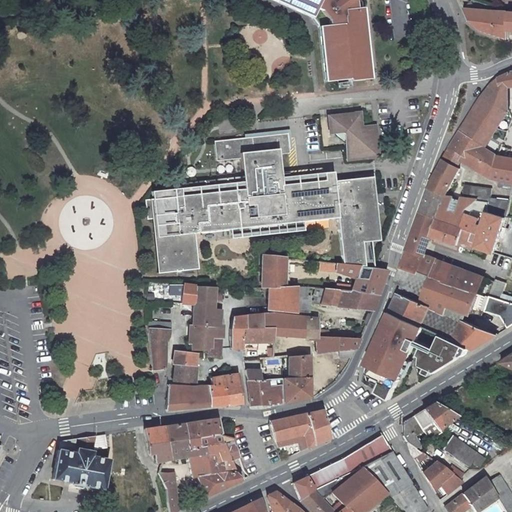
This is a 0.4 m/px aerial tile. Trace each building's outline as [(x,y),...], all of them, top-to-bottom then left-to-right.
[(361,29),(359,17),(362,17),(362,9),(359,10),(355,10),(354,0),(272,0),(312,18),(319,27),(325,82),(329,81),(348,79),(348,81),(366,79),(369,78),(367,55),(363,56),(362,44),(365,44),(364,29),(361,29)] [(478,9),(480,3),(472,0),(464,8),(470,20),(482,31),(508,39),(508,30),(509,12),(504,11),(478,9)] [(511,72),(506,75),(499,78),(499,79),(492,85),(484,96),(462,131),(484,145),(486,147),(509,111),(509,87),(511,87),(511,72)] [(360,129),(359,115),(328,118),(331,133),(345,131),(348,160),(378,156),(374,127),(360,129)] [(283,128),(207,136),(210,162),(235,159),(237,182),(145,190),(153,274),(195,270),(192,233),(224,230),(225,239),(302,232),(301,222),(332,219),(336,263),(359,267),(358,242),(375,241),(368,173),(333,176),(332,168),(278,173),(276,154),(285,153),(283,128)] [(451,147),(467,158),(478,165),(476,168),(494,179),(498,155),(483,147),(484,145),(462,131),(451,147)] [(451,147),(445,159),(461,169),(465,162),(467,158),(451,147)] [(511,152),(498,151),(498,155),(494,179),(500,180),(511,182),(511,152)] [(465,162),(476,168),(478,165),(467,158),(465,162)] [(461,169),(445,159),(429,187),(446,196),(461,169)] [(511,189),(511,182),(500,180),(499,187),(511,190),(511,189)] [(466,210),(471,205),(477,200),(490,202),(488,209),(487,212),(504,218),(506,217),(510,200),(491,198),(492,188),(465,185),(463,198),(446,196),(437,219),(459,227),(464,214),(466,210)] [(473,232),(459,227),(437,219),(446,196),(429,187),(429,188),(408,251),(425,257),(432,236),(458,246),(460,242),(469,244),(473,232)] [(490,202),(477,200),(471,205),(488,209),(490,202)] [(469,244),(494,252),(504,218),(487,212),(482,227),(474,224),(477,218),(464,214),(459,227),(473,232),(469,244)] [(408,251),(401,269),(422,276),(423,273),(436,278),(441,263),(425,257),(408,251)] [(261,256),(260,288),(267,289),(284,287),(284,259),(261,256)] [(336,263),(335,265),(334,273),(350,278),(346,292),(352,293),(355,280),(359,267),(336,263)] [(484,278),(441,263),(436,278),(478,292),(484,278)] [(386,270),(373,269),(359,267),(355,280),(382,282),(386,270)] [(396,281),(403,284),(428,298),(436,278),(423,273),(422,276),(401,269),(396,281)] [(478,292),(436,278),(428,298),(446,304),(466,313),(470,315),(478,292)] [(496,279),(490,296),(499,299),(505,282),(496,279)] [(382,282),(355,280),(352,293),(377,297),(382,282)] [(183,284),(181,304),(194,305),(194,288),(195,286),(183,284)] [(399,293),(425,304),(428,298),(403,284),(399,292),(399,293)] [(296,313),(296,298),(296,286),(284,287),(267,289),(267,311),(296,313)] [(308,288),(296,286),(296,298),(307,298),(308,288)] [(194,305),(193,309),(193,316),(204,316),(204,326),(213,327),(212,339),(222,340),(223,326),(221,325),(221,311),(214,310),(215,289),(194,288),(194,305)] [(319,306),(372,311),(377,297),(352,293),(346,292),(335,291),(323,289),(319,306)] [(498,335),(464,320),(425,304),(399,293),(391,311),(425,327),(442,335),(470,348),(474,350),(498,335)] [(501,316),(509,328),(511,325),(511,303),(499,299),(490,296),(488,295),(483,311),(501,316)] [(306,314),(307,298),(296,298),(296,313),(306,314)] [(425,304),(464,320),(466,313),(446,304),(428,298),(425,304)] [(374,346),(367,364),(369,365),(369,366),(368,369),(368,370),(368,372),(368,373),(383,380),(377,391),(388,398),(389,397),(391,398),(416,345),(423,348),(419,355),(422,356),(421,359),(421,360),(420,362),(421,364),(421,366),(436,373),(467,354),(470,348),(442,335),(436,348),(418,340),(425,327),(391,311),(374,346)] [(273,335),(273,328),(262,328),(262,314),(246,316),(245,330),(242,330),(242,344),(272,343),(273,335)] [(303,317),(296,317),(267,314),(262,314),(262,328),(273,328),(273,335),(302,336),(303,317)] [(194,343),(194,349),(212,350),(212,339),(213,327),(204,326),(204,316),(193,316),(192,343),(194,343)] [(242,330),(245,330),(246,316),(234,318),(231,327),(230,349),(243,349),(242,344),(242,330)] [(303,317),(302,336),(316,337),(328,337),(328,331),(317,330),(318,319),(303,317)] [(147,331),(170,331),(171,323),(147,321),(147,331)] [(170,331),(147,331),(151,370),(164,369),(164,363),(165,343),(169,336),(170,331)] [(360,339),(328,337),(316,337),(316,354),(342,352),(342,358),(353,354),(360,339)] [(221,359),(221,349),(222,340),(212,339),(212,350),(208,350),(207,358),(221,359)] [(256,354),(265,353),(265,344),(255,344),(256,354)] [(195,354),(194,354),(177,352),(173,352),(172,364),(175,365),(173,381),(194,384),(195,354)] [(511,355),(500,363),(511,368),(511,355)] [(288,358),(287,379),(309,378),(309,356),(288,358)] [(260,370),(245,370),(245,372),(246,380),(261,380),(260,370)] [(227,406),(241,404),(236,374),(210,379),(211,386),(222,385),(226,405),(227,406)] [(282,379),(282,388),(283,403),(309,398),(309,378),(287,379),(282,379)] [(268,380),(261,380),(246,380),(249,406),(270,406),(283,403),(282,388),(269,389),(268,380)] [(211,386),(194,388),(169,386),(167,410),(204,406),(226,405),(222,385),(211,386)] [(441,433),(439,430),(455,417),(434,403),(409,418),(403,422),(403,436),(406,442),(415,449),(421,445),(416,437),(423,432),(428,441),(441,433)] [(302,434),(306,448),(329,438),(323,411),(305,415),(270,423),(275,441),(302,434)] [(217,420),(217,419),(194,422),(198,447),(204,446),(220,443),(219,437),(217,420)] [(185,424),(189,448),(198,447),(194,422),(185,424)] [(204,446),(198,447),(189,448),(185,424),(163,427),(168,460),(188,457),(191,476),(196,475),(216,473),(214,462),(212,454),(205,455),(204,446)] [(154,462),(161,461),(168,460),(163,427),(143,430),(147,454),(153,454),(154,462)] [(107,460),(90,456),(92,449),(136,444),(135,432),(60,442),(59,450),(58,450),(52,480),(69,483),(69,486),(77,488),(78,485),(101,489),(102,488),(107,460)] [(297,444),(299,451),(306,448),(302,434),(275,441),(278,448),(297,444)] [(451,435),(442,448),(468,467),(471,463),(478,468),(484,458),(451,435)] [(386,493),(404,511),(425,511),(428,510),(382,437),(346,458),(306,477),(313,489),(323,500),(331,493),(362,468),(386,493)] [(232,441),(220,443),(204,446),(205,455),(212,454),(214,462),(216,473),(196,475),(202,499),(242,480),(234,471),(230,460),(239,457),(235,446),(232,441)] [(409,454),(413,459),(421,453),(415,449),(406,442),(409,454)] [(422,473),(432,488),(438,484),(446,495),(463,483),(435,462),(422,473)] [(361,511),(386,493),(362,468),(331,493),(342,507),(336,511),(361,511)] [(112,511),(147,511),(148,473),(113,472),(112,511)] [(163,481),(165,484),(167,488),(168,498),(168,504),(170,511),(169,511),(177,511),(173,479),(168,478),(168,473),(157,472),(156,475),(163,481)] [(511,511),(511,496),(499,475),(487,482),(506,511),(511,511)] [(292,483),(299,500),(300,502),(310,511),(323,500),(313,489),(306,477),(292,483)] [(447,511),(461,511),(470,506),(474,511),(475,511),(496,497),(487,482),(484,477),(445,508),(447,511)] [(274,492),(266,496),(269,506),(272,511),(284,511),(291,505),(274,492)] [(231,511),(262,511),(259,499),(251,503),(231,511)]
